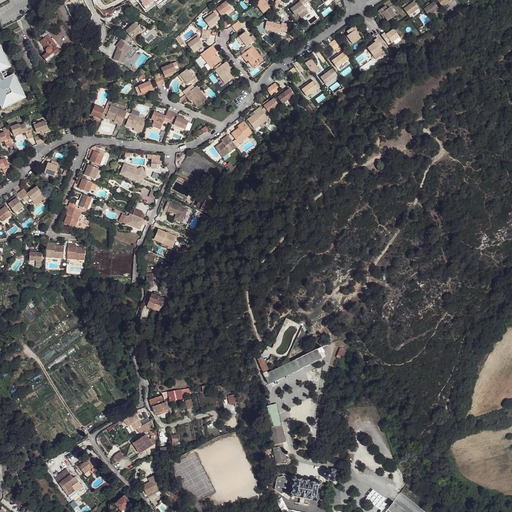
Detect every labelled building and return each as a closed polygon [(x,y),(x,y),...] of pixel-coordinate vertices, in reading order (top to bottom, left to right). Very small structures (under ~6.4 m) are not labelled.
[(156,0),(147,8),(141,0),(139,2),(147,13),(157,5),(159,7),(168,0),(156,0)] [(263,0),(260,0),(256,3),(263,13),(270,8),(267,4),(263,0)] [(308,0),(307,0),(299,0),(300,2),(291,8),(295,15),(297,13),(300,17),(308,12),(303,4),(308,0)] [(404,9),(409,15),(419,8),(414,2),(404,9)] [(226,3),(218,9),(217,10),(222,17),(225,14),(231,9),(226,3)] [(425,10),(430,17),(439,9),(435,3),(431,6),(425,10)] [(378,11),(381,14),(383,13),(386,17),(389,21),(397,15),(391,7),(388,9),(386,6),(378,11)] [(399,14),(393,6),(391,7),(397,15),(399,14)] [(204,21),(209,27),(215,22),(219,20),(214,13),(212,15),(204,21)] [(135,22),(126,31),(132,38),(142,30),(135,22)] [(271,23),(266,22),(264,30),(279,34),(279,31),(286,33),(288,25),(281,23),(280,25),(271,23)] [(241,26),(235,30),(237,34),(243,29),(241,26)] [(357,35),(354,31),(357,30),(355,26),(347,32),(349,35),(347,37),(353,45),(361,40),(357,35)] [(22,33),(19,27),(13,30),(17,37),(13,38),(19,51),(27,46),(21,34),(22,33)] [(390,32),(386,35),(385,33),(381,35),(387,43),(390,41),(392,43),(400,37),(394,29),(390,32)] [(40,42),(46,49),(47,48),(49,47),(51,48),(52,49),(56,46),(57,45),(46,32),(42,36),(44,39),(40,42)] [(247,33),(240,38),(245,44),(247,47),(254,42),(251,38),(247,33)] [(353,45),(347,37),(344,39),(350,47),(353,45)] [(400,37),(392,43),(393,45),(401,39),(400,37)] [(189,46),(194,52),(200,48),(204,45),(199,38),(197,40),(189,46)] [(377,38),(374,40),(376,43),(371,45),(367,48),(373,56),(381,50),(380,48),(383,46),(377,38)] [(130,47),(121,39),(116,46),(118,47),(119,48),(118,50),(117,49),(113,60),(123,63),(126,58),(124,57),(125,53),(130,47)] [(330,43),(334,49),(340,45),(336,39),(330,43)] [(242,56),(247,63),(249,62),(251,61),(256,68),(264,62),(252,45),(242,52),(244,55),(242,56)] [(56,46),(52,49),(52,50),(52,51),(51,53),(49,53),(48,53),(43,56),(48,62),(60,52),(56,46)] [(0,47),(0,71),(0,72),(10,67),(0,47)] [(130,47),(125,53),(131,58),(136,51),(130,47)] [(212,48),(201,56),(212,70),(220,64),(215,56),(216,56),(218,54),(212,48)] [(375,59),(383,53),(381,50),(373,56),(375,59)] [(344,51),(335,57),(337,59),(345,53),(344,51)] [(349,58),(345,53),(337,59),(333,62),(338,68),(350,59),(349,58)] [(231,71),(233,69),(227,63),(216,71),(227,85),(235,79),(230,71),(231,71)] [(161,69),(165,77),(172,73),(176,72),(174,66),(173,64),(161,69)] [(320,71),(316,65),(310,70),(314,76),(320,71)] [(299,74),(295,68),(290,72),(294,78),(299,74)] [(186,69),(179,74),(184,80),(187,84),(190,82),(194,79),(186,69)] [(338,76),(333,69),(324,75),(321,78),(325,84),(338,76)] [(1,81),(0,81),(0,103),(2,108),(25,97),(14,75),(4,79),(1,81)] [(155,81),(158,87),(165,84),(162,77),(161,78),(156,80),(155,81)] [(301,91),(306,98),(318,89),(313,82),(309,85),(302,91),(301,91)] [(141,94),(142,96),(147,93),(154,90),(150,83),(139,88),(140,90),(137,92),(138,95),(141,94)] [(270,88),(274,94),(279,90),(275,84),(270,88)] [(192,90),(186,95),(191,101),(193,100),(194,99),(199,106),(208,100),(198,86),(195,88),(192,90)] [(270,88),(266,91),(271,97),(274,94),(270,88)] [(285,93),(278,98),(283,105),(294,96),(289,89),(285,93)] [(264,108),(269,114),(279,106),(274,100),(270,103),(264,108)] [(94,104),(90,115),(93,116),(95,117),(94,119),(99,121),(104,109),(94,104)] [(110,105),(106,115),(115,118),(115,120),(114,122),(121,125),(127,111),(110,105)] [(306,116),(308,118),(314,115),(315,115),(317,114),(310,105),(306,108),(310,113),(306,116)] [(249,123),(256,131),(269,120),(260,109),(254,114),(255,116),(256,117),(249,123)] [(168,119),(167,122),(170,123),(174,114),(168,111),(166,116),(155,112),(153,117),(152,120),(154,121),(152,126),(161,130),(165,121),(165,118),(168,119)] [(131,113),(127,123),(136,126),(135,127),(134,130),(141,133),(147,119),(131,113)] [(174,114),(170,123),(170,124),(186,130),(189,123),(189,122),(184,120),(177,117),(178,115),(174,114)] [(252,118),(248,121),(249,123),(256,117),(255,116),(254,114),(251,117),(252,118)] [(34,123),(37,131),(41,129),(48,126),(45,118),(36,122),(34,123)] [(11,126),(14,133),(22,130),(23,132),(25,131),(28,137),(34,135),(32,128),(28,130),(27,127),(25,122),(20,124),(19,123),(11,126)] [(241,145),(239,144),(253,134),(244,122),(238,127),(239,129),(240,130),(233,135),(237,140),(234,142),(237,147),(238,148),(241,145)] [(0,139),(1,139),(2,141),(4,139),(7,146),(13,144),(11,137),(7,138),(6,136),(4,131),(0,132),(0,139)] [(44,140),(41,133),(35,135),(38,142),(44,140)] [(217,149),(224,157),(237,147),(234,142),(228,135),(222,140),(224,142),(225,143),(217,149)] [(91,149),(89,154),(92,155),(91,157),(90,160),(100,164),(105,151),(95,147),(94,150),(91,149)] [(161,155),(147,154),(147,157),(152,158),(151,163),(160,164),(161,155)] [(0,167),(0,168),(3,167),(5,173),(12,171),(8,162),(5,163),(3,158),(0,159),(0,167)] [(55,175),(59,165),(60,163),(55,161),(54,163),(52,162),(48,161),(45,172),(55,175)] [(85,174),(95,178),(99,167),(86,162),(84,168),(87,169),(86,171),(85,174)] [(137,169),(124,164),(120,174),(137,181),(146,177),(142,167),(137,169)] [(230,164),(226,167),(227,169),(232,175),(237,170),(235,167),(234,168),(230,164)] [(162,174),(152,170),(150,175),(160,179),(162,174)] [(94,181),(81,176),(79,181),(82,183),(81,185),(80,188),(90,191),(91,187),(93,182),(94,181)] [(20,193),(26,201),(29,198),(28,196),(29,195),(31,197),(37,205),(44,199),(41,194),(43,192),(38,186),(29,194),(25,189),(20,193)] [(199,201),(195,210),(200,211),(200,212),(210,217),(213,210),(213,207),(212,207),(217,196),(207,192),(202,202),(199,201)] [(81,205),(81,206),(89,209),(89,208),(93,197),(85,194),(83,201),(81,205)] [(10,204),(16,213),(18,211),(25,206),(16,195),(12,198),(14,201),(12,202),(10,204)] [(167,202),(164,209),(176,214),(178,215),(176,220),(181,222),(187,210),(167,202)] [(3,209),(0,211),(0,210),(0,214),(5,221),(13,215),(5,204),(1,207),(3,209)] [(77,208),(70,205),(67,213),(70,214),(71,215),(68,223),(77,227),(83,211),(77,208)] [(137,208),(135,213),(142,216),(144,212),(144,210),(137,208)] [(124,213),(121,220),(137,226),(141,223),(142,219),(144,220),(145,217),(142,216),(135,213),(131,212),(130,215),(124,213)] [(177,237),(159,229),(154,238),(172,247),(177,237)] [(48,243),(47,258),(64,259),(65,248),(55,248),(56,246),(56,244),(48,243)] [(78,247),(78,245),(70,244),(69,259),(86,260),(87,249),(78,249),(78,247)] [(153,261),(155,256),(146,251),(145,253),(142,252),(140,256),(153,261)] [(37,253),(31,253),(30,261),(36,261),(36,265),(44,265),(45,258),(43,257),(43,253),(37,253)] [(148,307),(160,311),(164,298),(151,294),(148,307)] [(335,356),(341,359),(347,347),(341,344),(335,356)] [(269,385),(323,359),(322,355),(325,353),(322,347),(267,373),(267,372),(264,373),(269,385)] [(257,360),(263,372),(268,369),(262,358),(257,360)] [(160,393),(164,398),(169,397),(170,401),(180,399),(179,395),(182,395),(181,394),(181,390),(160,393)] [(229,404),(238,403),(236,395),(228,396),(229,404)] [(152,407),(161,404),(160,399),(151,402),(152,407)] [(155,414),(168,409),(166,403),(161,404),(152,407),(155,414)] [(269,416),(279,413),(277,404),(267,406),(269,416)] [(139,433),(144,429),(142,426),(143,426),(135,412),(127,417),(135,430),(137,429),(139,433)] [(285,442),(279,413),(269,416),(272,428),(269,429),(273,449),(274,449),(276,463),(276,464),(287,461),(286,461),(283,447),(284,447),(283,446),(282,442),(285,442)] [(143,426),(142,426),(144,429),(146,432),(148,431),(152,429),(155,427),(151,421),(143,426)] [(142,452),(153,445),(146,435),(136,441),(142,452)] [(142,452),(136,441),(132,444),(139,454),(142,452)] [(116,462),(124,457),(121,452),(117,455),(114,458),(116,462)] [(84,462),(79,466),(85,474),(93,468),(94,469),(100,464),(93,455),(87,460),(88,462),(85,464),(84,462)] [(12,475),(19,470),(18,467),(17,465),(16,465),(9,469),(12,475)] [(331,479),(331,481),(333,481),(334,481),(334,480),(334,478),(335,478),(336,470),(331,469),(331,471),(330,471),(328,470),(326,471),(324,472),(324,474),(324,476),(325,478),(326,480),(329,480),(331,479)] [(66,470),(55,479),(72,501),(79,496),(77,493),(83,488),(75,478),(73,479),(66,470)] [(142,485),(147,494),(158,489),(157,481),(154,475),(149,477),(151,481),(142,485)] [(274,490),(281,494),(287,493),(289,494),(290,494),(291,494),(293,480),(292,480),(292,479),(290,480),(284,476),(276,478),(274,490)] [(290,497),(291,497),(300,498),(305,499),(314,501),(316,502),(317,501),(317,500),(317,499),(316,498),(318,485),(319,485),(320,484),(321,483),(320,482),(319,481),(317,482),(317,483),(295,479),(295,477),(294,477),(293,477),(292,478),(292,479),(292,480),(293,480),(291,494),(290,494),(289,494),(289,495),(289,496),(290,497)] [(115,504),(122,511),(131,503),(124,496),(115,504)] [(388,509),(391,511),(407,511),(394,502),(392,503),(388,509)] [(122,511),(125,511),(133,505),(131,503),(122,511)]
